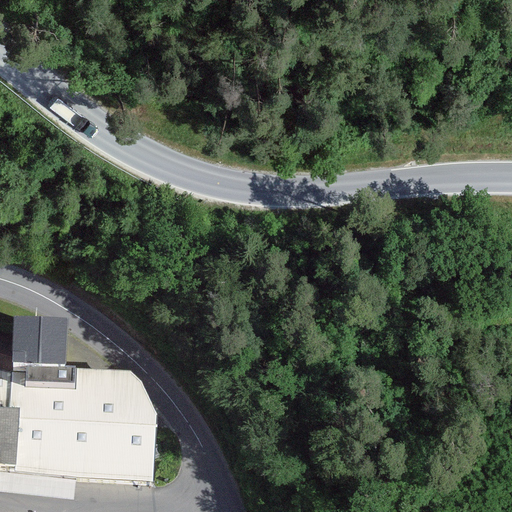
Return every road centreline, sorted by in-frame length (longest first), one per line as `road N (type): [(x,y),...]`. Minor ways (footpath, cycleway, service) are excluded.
road 1 (tertiary): [(0,43),(107,129),(197,177),(271,184),(450,171),(511,175)]
road 2 (tertiary): [(0,275),(57,289),(122,323),(206,429),(231,511)]
